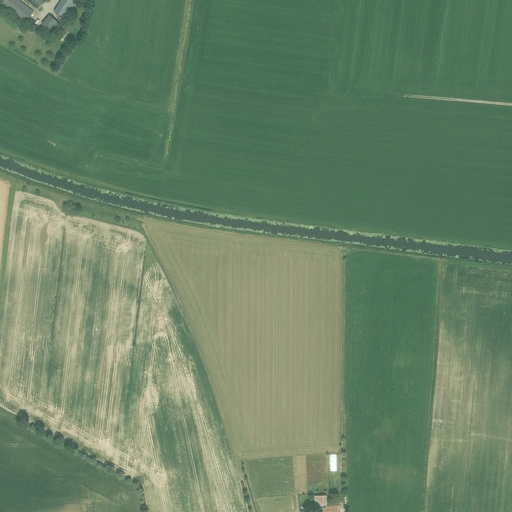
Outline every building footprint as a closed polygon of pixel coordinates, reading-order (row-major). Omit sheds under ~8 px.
[(0,0),(0,3),(25,22),(33,11),(18,0),(0,0)] [(45,0),(26,0),(39,9),(45,0)] [(61,0),(54,11),(65,19),(73,6),(75,7),(77,4),(75,3),(77,0),(61,0)] [(49,15),(41,24),(55,36),(63,27),(49,15)] [(314,496),(315,501),(317,501),(317,505),(326,505),(326,496),(314,496)]
